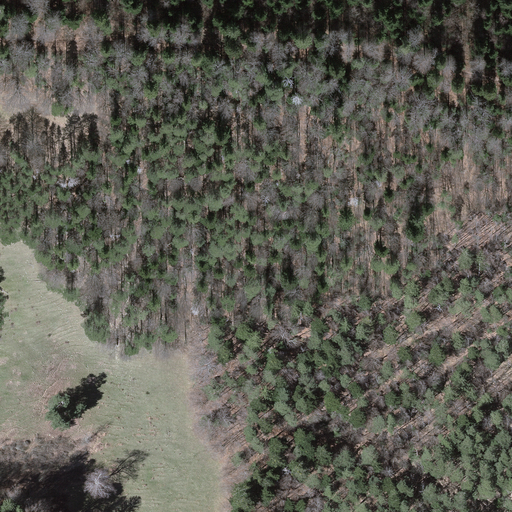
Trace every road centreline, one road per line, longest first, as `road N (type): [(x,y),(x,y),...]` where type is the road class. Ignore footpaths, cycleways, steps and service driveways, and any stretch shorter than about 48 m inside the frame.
road 1 (track): [(0,26),(274,52),(511,99)]
road 2 (track): [(295,433),(499,511)]
